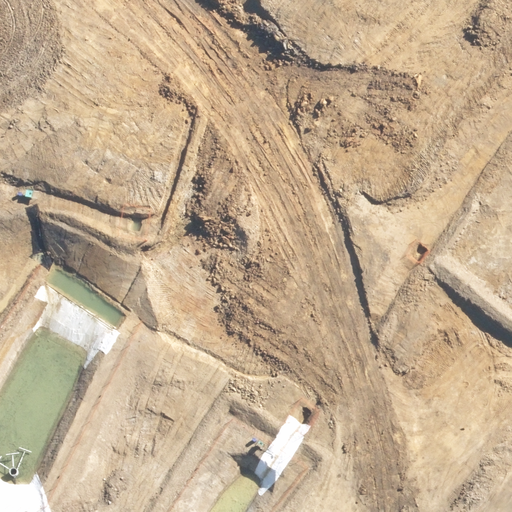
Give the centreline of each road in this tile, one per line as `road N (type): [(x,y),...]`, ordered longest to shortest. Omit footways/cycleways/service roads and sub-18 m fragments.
road 1 (residential): [(369,0),(298,96),(119,511)]
road 2 (unknown): [(195,0),(298,96)]
